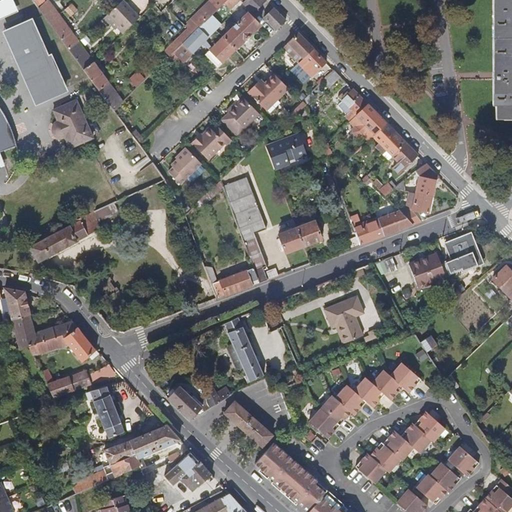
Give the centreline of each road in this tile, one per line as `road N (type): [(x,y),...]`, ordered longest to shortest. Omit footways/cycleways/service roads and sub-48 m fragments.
road 1 (tertiary): [(485,209),(109,353)]
road 2 (residential): [(485,209),(299,22)]
road 3 (tertiary): [(109,353),(276,511)]
road 4 (residential): [(299,22),(152,149)]
road 5 (tertiary): [(0,280),(46,287),(109,353)]
